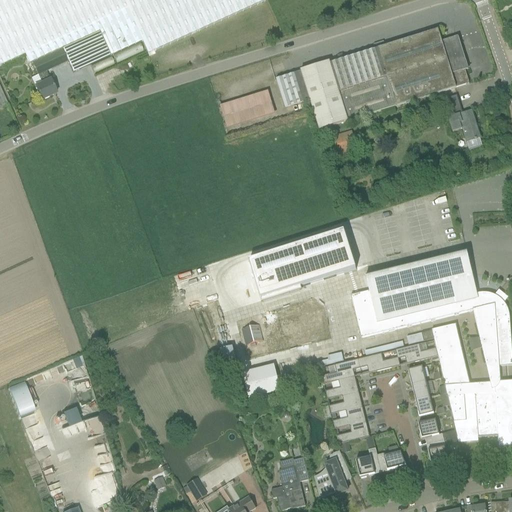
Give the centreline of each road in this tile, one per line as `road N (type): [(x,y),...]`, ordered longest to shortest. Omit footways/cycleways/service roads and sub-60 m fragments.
road 1 (unclassified): [(0,152),(122,99),(438,0)]
road 2 (residential): [(384,384),(424,498)]
